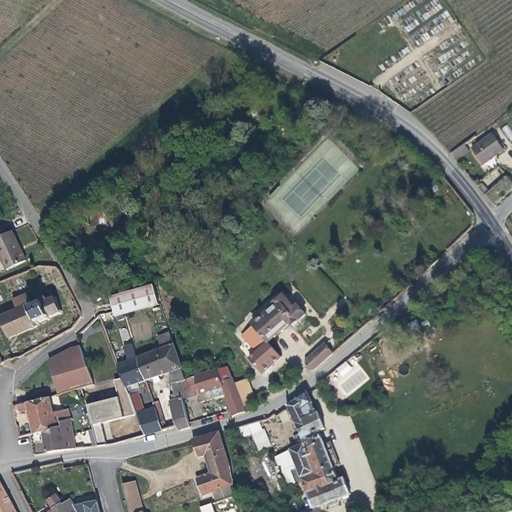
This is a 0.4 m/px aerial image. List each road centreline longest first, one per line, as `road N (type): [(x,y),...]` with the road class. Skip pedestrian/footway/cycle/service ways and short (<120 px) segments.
road 1 (unclassified): [(490,224),(314,379),(246,418),(99,451)]
road 2 (secondary): [(490,224),(415,132),(344,86),(172,0)]
road 3 (residential): [(0,402),(92,313),(0,161)]
